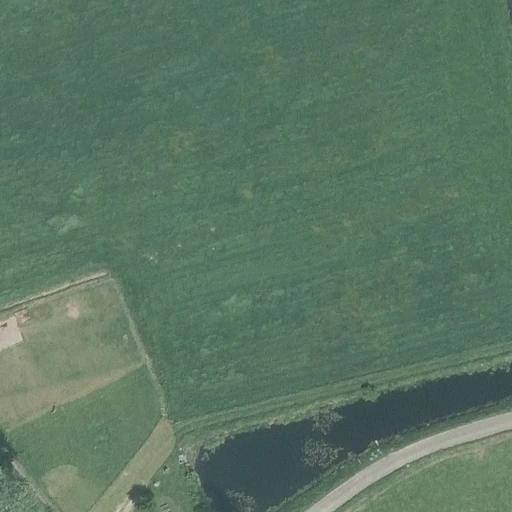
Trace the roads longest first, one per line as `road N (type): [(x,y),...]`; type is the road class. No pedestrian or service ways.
road 1 (track): [(118,511),(177,434),(511,348)]
road 2 (track): [(326,511),(425,450),(511,424)]
